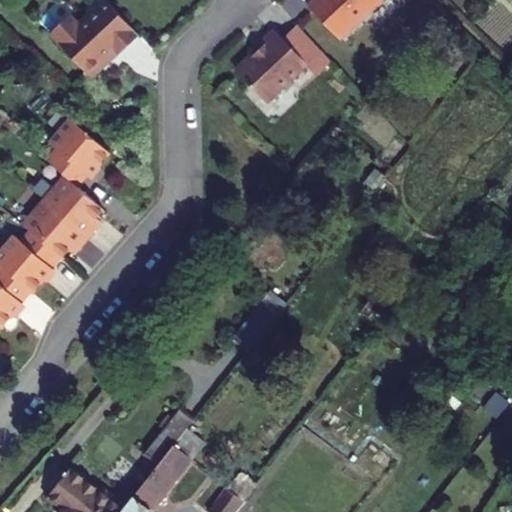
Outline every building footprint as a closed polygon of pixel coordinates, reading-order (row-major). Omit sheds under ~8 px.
[(145,33),(115,0),(107,0),(85,20),(77,11),(56,30),(97,75),(113,60),(110,57),(120,48),(124,53),(145,33)] [(314,0),(312,3),(344,36),(382,0),(314,0)] [(339,64),(305,27),(292,39),(283,30),(268,43),(274,49),(268,54),(264,53),(247,68),(276,100),(317,63),(327,74),(339,64)] [(63,147),(53,159),(71,174),(83,184),(92,173),(94,174),(115,150),(76,116),(55,140),(63,147)] [(83,184),(71,174),(50,198),(93,236),(103,224),(98,220),(110,207),(83,184)] [(93,236),(50,198),(28,222),(37,230),(66,255),(67,256),(79,243),(83,247),(93,236)] [(66,255),(37,230),(28,240),(20,233),(0,256),(0,258),(7,264),(36,289),(38,291),(59,267),(57,265),(66,255)] [(36,289),(7,264),(0,271),(0,319),(7,326),(29,301),(27,300),(36,289)] [(146,452),(161,464),(175,446),(188,431),(195,422),(180,410),(174,418),(163,431),(146,452)] [(158,427),(163,431),(174,418),(169,414),(158,427)] [(205,444),(188,431),(175,446),(192,459),(205,444)] [(123,511),(150,511),(164,495),(161,493),(175,475),(183,482),(198,463),(192,459),(175,446),(161,464),(127,508),(123,511)] [(123,511),(127,508),(73,467),(48,496),(65,510),(60,510),(60,511),(123,511)] [(240,475),(230,489),(245,501),(256,487),(240,475)] [(209,511),(236,511),(245,501),(230,489),(228,491),(226,489),(209,511)]
